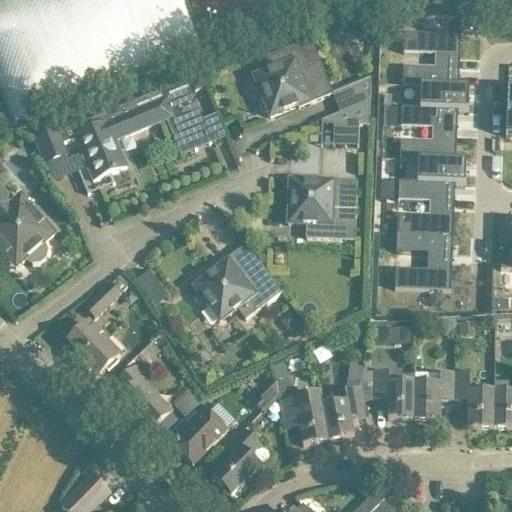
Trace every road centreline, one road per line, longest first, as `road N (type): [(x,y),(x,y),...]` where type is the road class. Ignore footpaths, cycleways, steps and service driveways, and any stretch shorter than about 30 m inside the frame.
road 1 (residential): [(328,104),(258,139),(249,176),(157,230),(9,341)]
road 2 (unclassified): [(257,511),(298,482),(335,471),(511,466)]
road 3 (unclassified): [(180,511),(9,341)]
road 4 (residential): [(511,57),(493,57),(488,203),(511,204)]
